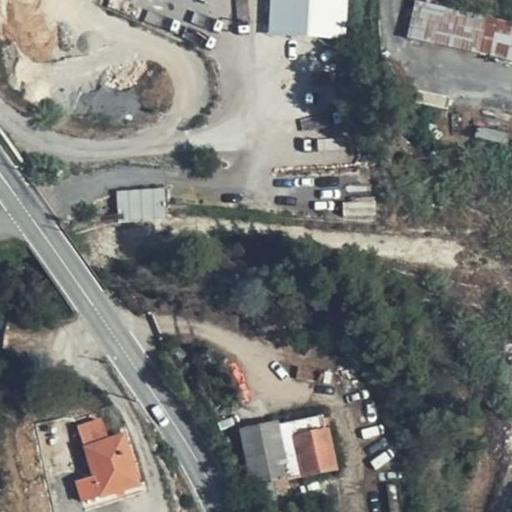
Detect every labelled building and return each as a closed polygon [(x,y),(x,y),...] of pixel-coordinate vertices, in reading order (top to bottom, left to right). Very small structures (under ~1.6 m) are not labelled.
[(327,0),(271,0),(270,35),(324,38),(327,5),(327,0)] [(327,0),(327,5),(324,38),(342,39),(344,0),(327,0)] [(491,56),(493,45),(475,16),(417,3),(412,39),(491,56)] [(475,16),(493,45),(498,20),(475,16)] [(128,199),(132,220),(165,218),(165,192),(129,193),(128,199)] [(120,221),(132,220),(128,199),(129,193),(120,195),(120,221)] [(291,479),(303,477),(294,436),(326,430),(324,415),(279,424),(290,476),(291,479)] [(77,426),(84,447),(107,439),(101,419),(77,426)] [(276,479),(290,476),(279,424),(278,423),(273,424),(276,479)] [(265,481),(276,479),(273,424),(262,427),(265,481)] [(253,484),(265,481),(262,427),(242,430),(253,484)] [(294,436),(303,477),(303,478),(338,470),(329,429),(326,430),(294,436)] [(107,439),(84,447),(93,477),(76,482),(82,503),(138,485),(122,434),(107,439)]
